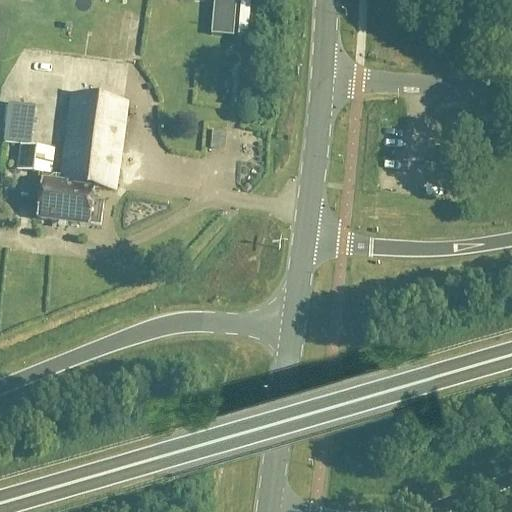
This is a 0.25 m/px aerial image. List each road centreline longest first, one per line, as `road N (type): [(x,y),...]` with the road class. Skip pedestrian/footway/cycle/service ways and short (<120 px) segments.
road 1 (trunk): [(0,500),(511,352)]
road 2 (trunk): [(293,330),(148,331),(0,390)]
road 3 (trunk): [(511,242),(425,252),(303,243)]
road 4 (tertiary): [(322,77),(511,94)]
road 5 (tertiary): [(269,511),(293,330)]
road 6 (tertiary): [(303,243),(322,77)]
